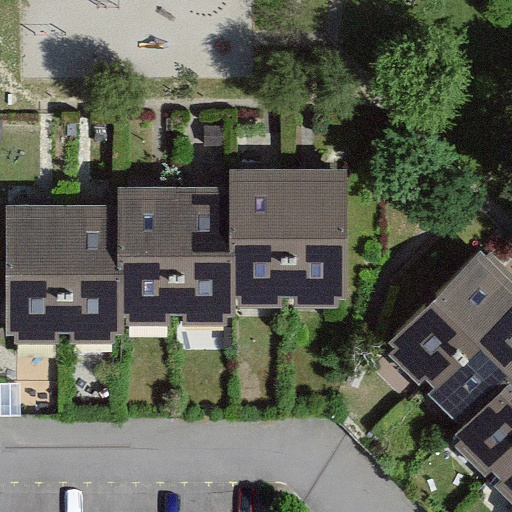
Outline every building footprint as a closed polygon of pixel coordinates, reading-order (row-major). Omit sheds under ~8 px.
[(359,181),(302,182),(303,313),(360,312),(359,181)] [(303,313),(302,182),(247,182),(248,199),(250,313),(303,313)] [(137,200),(137,222),(137,331),(193,331),(191,199),(137,200)] [(248,199),(191,199),(193,331),(250,330),(250,313),(248,199)] [(80,223),(80,346),(137,346),(137,331),(137,222),(80,223)] [(80,346),(80,223),(27,223),(27,346),(80,346)] [(401,360),(434,396),(511,326),(511,280),(502,269),(401,360)] [(511,326),(434,396),(472,439),(511,402),(511,326)] [(505,493),(511,486),(511,402),(472,439),(462,448),(505,493)]
